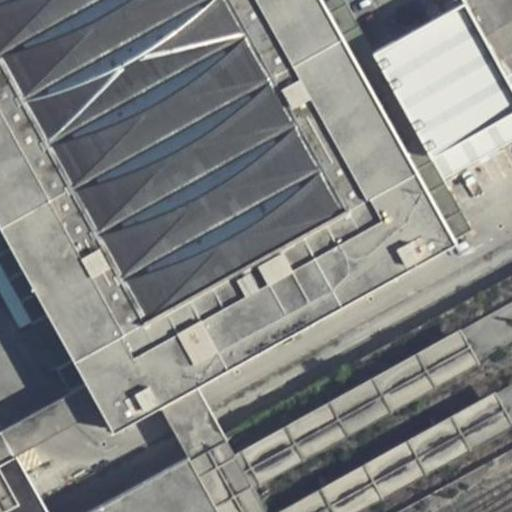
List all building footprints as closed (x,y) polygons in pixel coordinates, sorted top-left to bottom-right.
[(453,233),(324,0),(0,0),(0,228),(83,379),(97,404),(110,426),(156,400),(194,379),(454,235),(453,233)] [(343,0),(324,0),(453,233),(468,225),(343,0)] [(511,0),(459,0),(382,45),(454,174),(511,142),(511,0)] [(0,317),(46,400),(83,379),(0,228),(0,317)] [(224,432),(185,451),(218,511),(265,511),(267,511),(250,480),(473,358),(458,328),(232,449),(224,432)] [(0,425),(0,427),(13,451),(44,434),(97,404),(83,379),(46,400),(25,412),(0,425)] [(212,411),(208,404),(194,379),(156,400),(171,425),(174,431),(180,442),(185,451),(224,432),(218,422),(212,411)] [(341,511),(509,422),(492,391),(268,511),(341,511)] [(0,486),(25,474),(13,451),(0,427),(0,486)] [(218,511),(185,451),(75,511),(218,511)] [(0,511),(12,511),(38,498),(25,474),(0,486),(0,511)] [(46,511),(38,498),(12,511),(46,511)]
